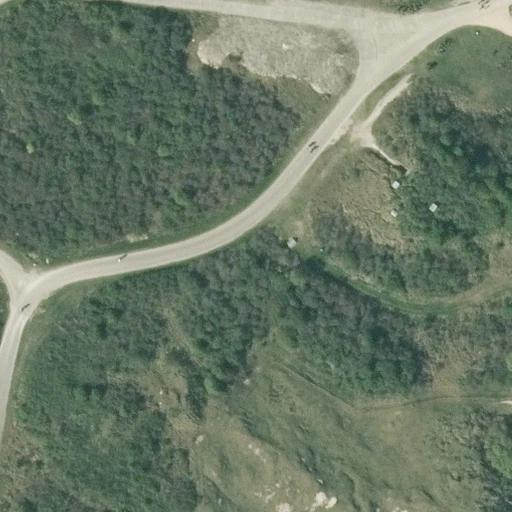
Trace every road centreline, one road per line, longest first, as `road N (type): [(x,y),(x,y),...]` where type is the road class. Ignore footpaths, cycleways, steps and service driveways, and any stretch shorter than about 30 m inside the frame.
road 1 (unclassified): [(27,296),(62,277),(206,241),(273,202),(395,37)]
road 2 (unclassified): [(153,0),(353,23),(395,37)]
